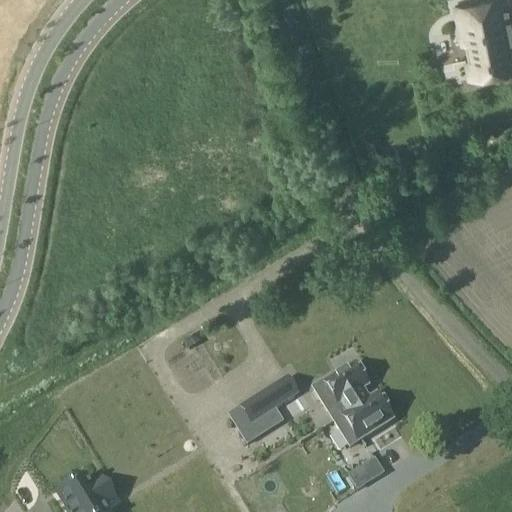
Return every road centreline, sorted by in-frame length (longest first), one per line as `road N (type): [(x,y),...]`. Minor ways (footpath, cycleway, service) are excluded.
road 1 (unclassified): [(511,373),(375,233),(339,162),(281,0)]
road 2 (unclassified): [(0,318),(13,292),(50,105),(84,37),(119,0)]
road 3 (unclassified): [(79,0),(37,59),(0,227)]
road 4 (unknown): [(343,511),(511,404)]
